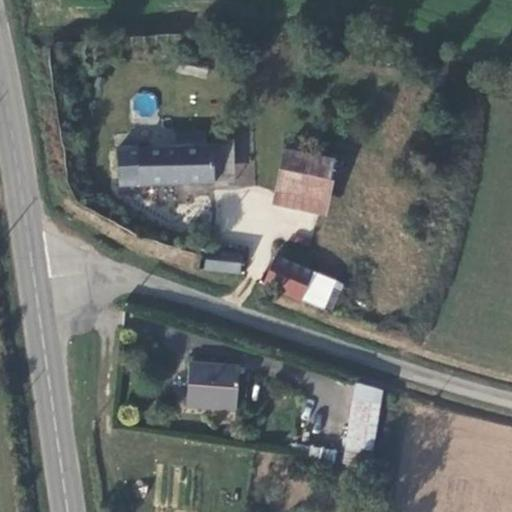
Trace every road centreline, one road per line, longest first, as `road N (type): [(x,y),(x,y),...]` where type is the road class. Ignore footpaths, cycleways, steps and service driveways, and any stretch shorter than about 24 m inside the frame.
road 1 (unclassified): [(511,405),(119,276),(32,271)]
road 2 (secondary): [(66,511),(32,271)]
road 3 (secondary): [(32,271),(0,80)]
